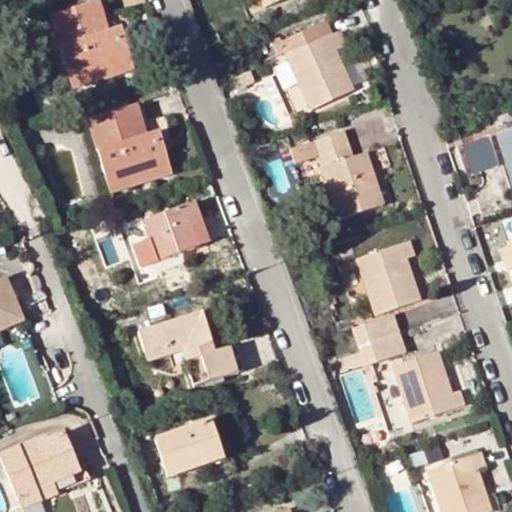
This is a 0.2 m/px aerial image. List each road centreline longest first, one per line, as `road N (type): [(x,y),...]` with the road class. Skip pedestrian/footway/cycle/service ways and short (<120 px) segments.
road 1 (residential): [(169,0),(353,511)]
road 2 (residential): [(382,0),(511,387)]
road 3 (residential): [(0,167),(33,226),(143,511)]
